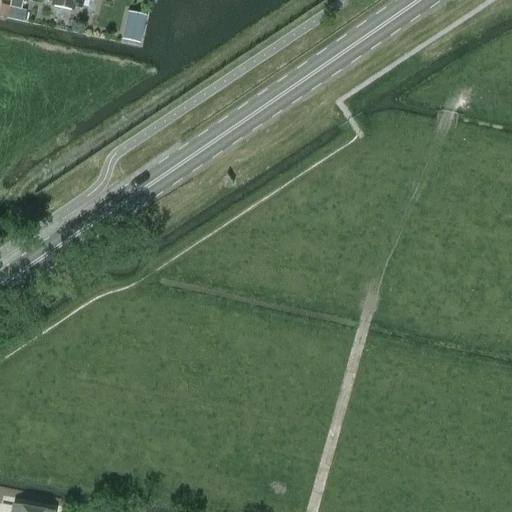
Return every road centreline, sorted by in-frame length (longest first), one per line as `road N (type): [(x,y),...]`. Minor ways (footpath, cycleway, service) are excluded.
road 1 (primary): [(0,284),(417,0)]
road 2 (track): [(367,312),(310,511)]
